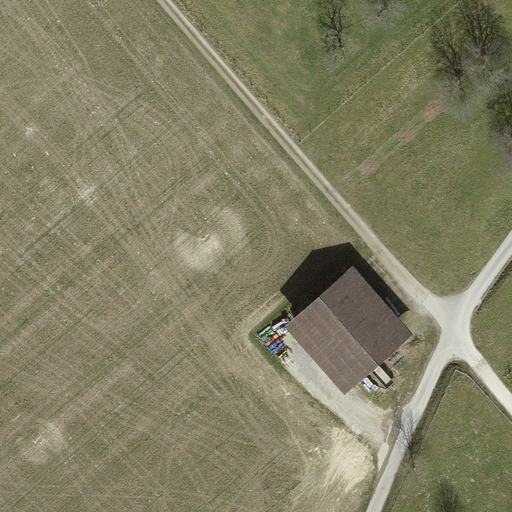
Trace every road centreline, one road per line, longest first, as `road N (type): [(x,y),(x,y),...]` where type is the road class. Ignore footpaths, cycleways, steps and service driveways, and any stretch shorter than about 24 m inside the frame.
road 1 (track): [(169,0),(426,299),(456,323)]
road 2 (track): [(511,244),(456,323),(375,511)]
